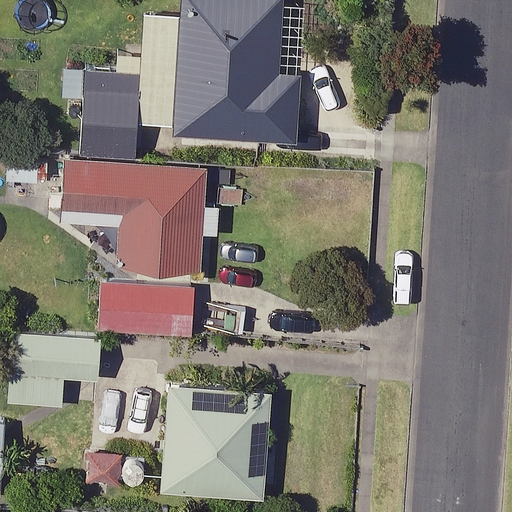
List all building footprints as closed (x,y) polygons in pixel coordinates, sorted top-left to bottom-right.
[(273,0),(173,0),(167,124),(290,131),(294,59),(271,58),(273,0)] [(136,60),(80,56),(75,144),(131,147),(136,60)] [(195,261),(202,155),(59,146),(55,199),(114,202),(110,255),(195,261)] [(190,276),(95,270),(92,319),(187,326),(190,276)] [(100,327),(7,320),(2,391),(58,395),(60,367),(97,370),(100,327)] [(183,373),(161,371),(153,479),(259,487),(260,458),(264,405),(267,379),(242,377),(183,373)]
